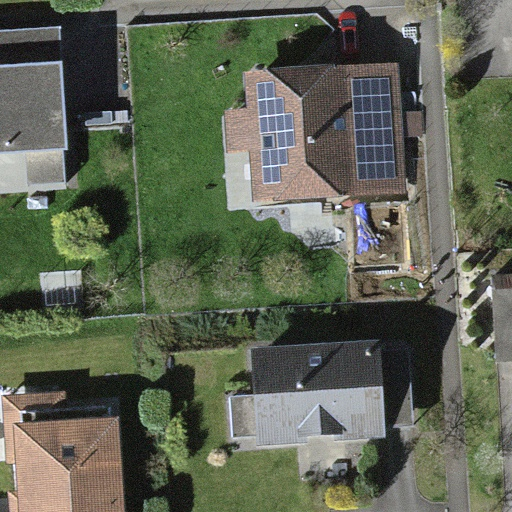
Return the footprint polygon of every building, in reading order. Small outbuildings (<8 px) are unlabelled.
[(73,38),(0,43),(0,165),(83,159),(73,38)] [(403,208),(398,81),(259,87),(262,214),(403,208)] [(511,359),(511,283),(494,284),(499,360),(511,359)] [(372,341),(251,348),(256,442),(377,435),(376,426),(372,350),(372,341)] [(407,348),(372,350),(376,426),(411,424),(407,348)] [(138,511),(138,435),(39,441),(37,511),(138,511)]
